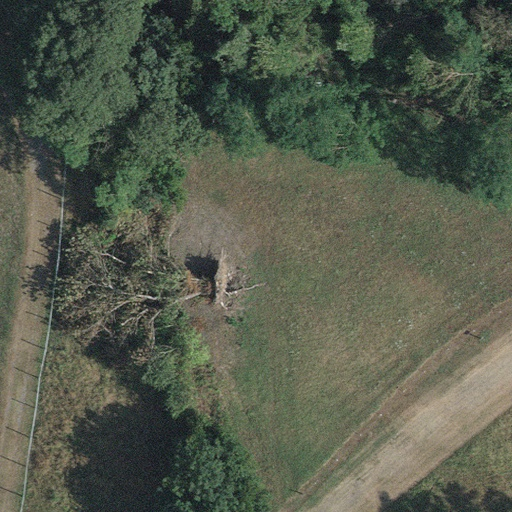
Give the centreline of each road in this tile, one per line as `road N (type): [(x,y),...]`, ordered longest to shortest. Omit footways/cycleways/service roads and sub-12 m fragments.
road 1 (track): [(0,60),(18,81),(48,201),(0,496)]
road 2 (track): [(328,511),(406,440),(511,364)]
